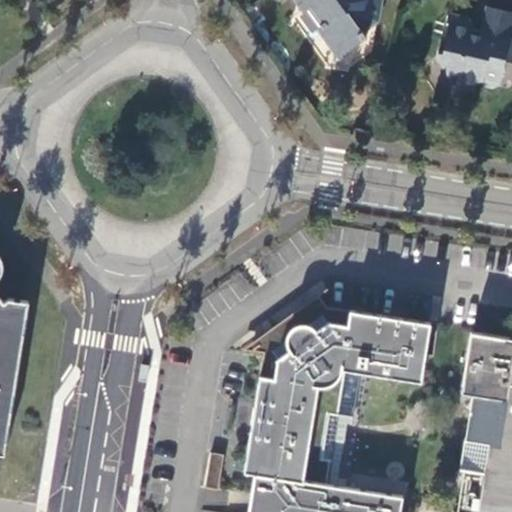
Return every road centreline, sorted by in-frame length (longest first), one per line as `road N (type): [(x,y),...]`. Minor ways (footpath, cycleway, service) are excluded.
road 1 (tertiary): [(257,208),(294,195),(511,213)]
road 2 (tertiary): [(511,210),(335,173),(299,161),(268,138)]
road 3 (tertiary): [(93,268),(103,301),(74,511)]
road 4 (tertiary): [(107,511),(134,343),(161,277)]
road 5 (tertiary): [(24,166),(93,268)]
